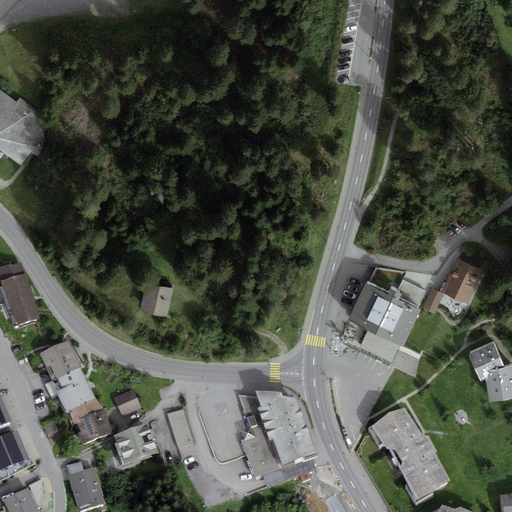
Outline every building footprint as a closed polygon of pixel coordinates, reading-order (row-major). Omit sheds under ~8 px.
[(0,88),(0,151),(21,167),(32,153),(37,157),(43,148),(43,140),(45,140),(43,126),(41,126),(39,114),(36,114),(36,109),(20,97),(17,102),(0,88)] [(467,304),(483,269),(457,257),(446,283),(444,282),(440,291),(467,304)] [(35,304),(21,266),(0,274),(0,285),(18,332),(40,324),(32,306),(35,304)] [(342,343),(388,365),(390,362),(392,363),(400,346),(403,347),(421,309),(418,308),(426,291),(403,280),(406,272),(376,267),(368,284),(366,283),(348,319),(351,321),(349,325),(347,324),(342,343)] [(148,283),(146,283),(139,311),(167,317),(173,289),(171,289),(172,284),(149,279),(148,283)] [(444,294),(432,289),(423,308),(435,314),(444,294)] [(480,381),(486,379),(489,401),(511,397),(511,365),(505,367),(494,342),(469,354),(480,381)] [(83,450),(114,438),(104,414),(96,404),(80,372),(81,371),(69,345),(40,359),(47,374),(51,372),(55,382),(45,387),(52,402),(57,399),(67,420),(69,419),(74,431),(77,429),(81,438),(78,439),(83,450)] [(133,392),(113,401),(122,418),(141,409),(133,392)] [(283,407),(281,402),(239,398),(254,440),(243,444),(256,481),(264,478),(268,490),(317,472),(314,465),(318,464),(297,402),(283,407)] [(0,402),(0,435),(12,430),(0,402)] [(194,445),(183,410),(166,415),(178,450),(194,445)] [(406,418),(371,436),(385,456),(396,460),(403,472),(400,478),(416,511),(451,489),(435,462),(438,460),(429,444),(422,443),(406,418)] [(125,473),(159,460),(147,429),(113,442),(125,473)] [(16,436),(0,442),(0,479),(30,467),(16,436)] [(82,463),(66,467),(70,481),(94,474),(92,469),(85,471),(82,463)] [(94,474),(70,481),(78,511),(89,511),(91,511),(102,511),(104,511),(102,504),(103,504),(95,474),(94,474)] [(31,493),(38,508),(42,507),(44,495),(42,482),(28,488),(31,493)] [(38,508),(31,493),(4,506),(7,511),(36,511),(39,510),(38,508)] [(344,511),(335,496),(326,501),(332,511),(344,511)] [(511,511),(511,500),(500,502),(500,511),(511,511)]
